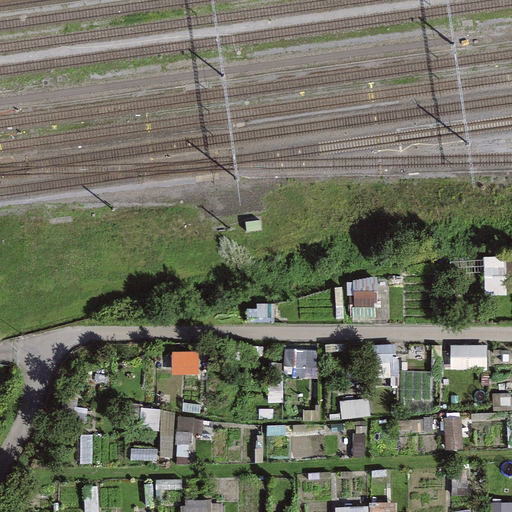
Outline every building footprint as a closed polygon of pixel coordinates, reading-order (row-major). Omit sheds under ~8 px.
[(490,252),(489,291),(510,291),(510,252),(490,252)] [(486,271),(485,253),(456,255),(456,273),(486,271)] [(355,275),(358,305),(382,304),(380,274),(355,275)] [(455,368),(491,369),(491,344),(455,344),(455,368)] [(203,434),(205,417),(183,414),(181,431),(203,434)] [(373,501),(373,511),(399,511),(399,501),(373,501)]
